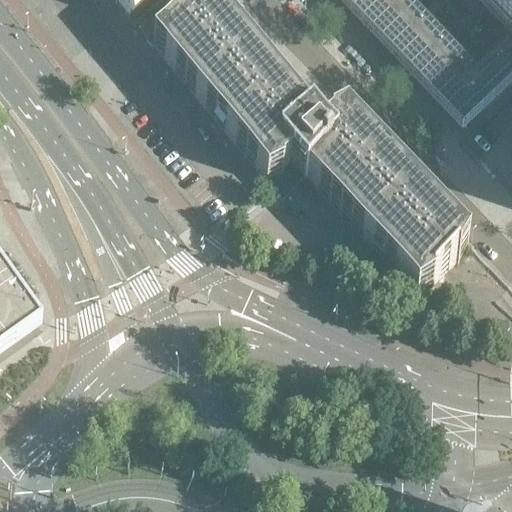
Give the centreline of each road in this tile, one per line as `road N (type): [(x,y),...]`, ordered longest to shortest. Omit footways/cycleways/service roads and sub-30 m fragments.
road 1 (primary): [(305,346),(185,263),(0,27)]
road 2 (residential): [(260,0),(511,264)]
road 3 (primary): [(176,341),(213,409),(261,466),(330,492),(452,491)]
road 4 (primary): [(0,74),(81,183),(176,341)]
road 5 (secondary): [(0,124),(48,208),(84,302),(94,344),(91,395)]
road 6 (primary): [(431,400),(305,346)]
road 7 (secondary): [(91,395),(34,482),(28,511)]
road 8 (secondary): [(305,346),(229,334),(176,341)]
